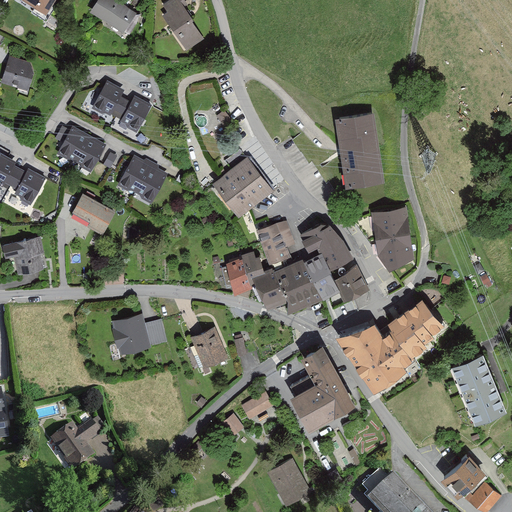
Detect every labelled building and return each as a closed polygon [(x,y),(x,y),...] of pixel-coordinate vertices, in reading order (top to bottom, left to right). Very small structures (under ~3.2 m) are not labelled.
[(55,0),(22,0),(46,15),(55,0)] [(138,11),(119,0),(97,0),(91,12),(126,33),(138,11)] [(169,14),(164,18),(181,44),(185,42),(190,49),(206,38),(181,2),(184,0),(170,0),(163,5),(169,14)] [(34,69),(6,62),(1,83),(29,90),(34,69)] [(124,90),(108,81),(92,106),(109,116),(124,90)] [(152,105),(135,96),(120,122),(137,131),(152,105)] [(375,112),(335,117),(345,187),(385,182),(375,112)] [(107,143),(73,124),(56,155),(90,174),(107,143)] [(18,157),(0,147),(0,186),(2,188),(18,157)] [(105,162),(112,165),(117,152),(109,149),(105,162)] [(168,172),(134,154),(117,185),(151,203),(168,172)] [(248,156),(213,183),(239,217),(274,191),(248,156)] [(47,176),(28,166),(12,196),(30,206),(47,176)] [(116,210),(83,193),(73,212),(89,221),(87,225),(104,234),(116,210)] [(408,205),(373,211),(378,255),(389,267),(416,258),(408,205)] [(226,259),(227,263),(235,293),(254,287),(267,309),(287,301),(292,311),(339,289),(345,303),(372,291),(355,257),(344,239),(330,224),(321,222),(305,231),(308,236),(296,240),(288,220),(257,230),(272,268),(265,270),(260,256),(256,257),(254,251),(226,259)] [(44,254),(41,236),(2,244),(5,259),(15,257),(18,274),(44,268),(41,254),(44,254)] [(106,284),(126,281),(124,268),(104,271),(106,284)] [(374,321),(335,336),(374,392),(407,368),(404,364),(413,359),(411,356),(427,346),(424,343),(434,337),(432,334),(443,325),(423,297),(388,321),(393,328),(383,334),(374,321)] [(143,313),(113,320),(122,354),(152,346),(168,342),(162,318),(145,322),(143,313)] [(216,326),(191,336),(204,368),(229,358),(216,326)] [(244,334),(235,335),(240,353),(248,351),(244,334)] [(314,381),(289,395),(307,429),(354,404),(321,343),(299,355),(314,381)] [(483,353),(451,366),(475,423),(506,410),(483,353)] [(266,391),(242,405),(250,419),(274,405),(266,391)] [(222,419),(232,433),(245,424),(234,410),(222,419)] [(74,422),(51,439),(74,470),(96,453),(88,443),(103,433),(92,418),(78,428),(74,422)] [(469,455),(442,479),(458,496),(484,472),(469,455)] [(293,458),(268,471),(287,506),(312,492),(293,458)] [(380,467),(363,484),(370,491),(386,474),(380,467)] [(430,511),(394,475),(367,501),(378,511),(430,511)] [(487,511),(502,495),(485,482),(468,500),(485,511),(487,511)]
